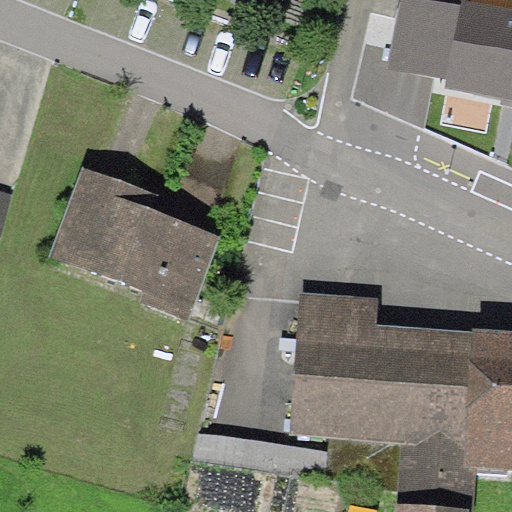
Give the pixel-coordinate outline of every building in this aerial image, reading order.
[(400,0),(373,0),(371,10),(397,15),(400,0)] [(388,68),(447,78),(460,0),(465,0),(470,1),(470,0),(400,0),(397,15),(388,68)] [(511,8),(470,1),(465,0),(460,0),(447,78),(444,87),(502,98),(511,100),(511,8)] [(130,184),(83,166),(49,256),(145,292),(141,302),(188,319),(220,235),(153,209),(158,194),(130,184)] [(511,329),(474,327),(474,330),(376,324),(378,297),(300,292),(291,434),(329,436),(326,482),(398,486),(397,503),(469,508),(475,508),(477,471),(508,473),(508,468),(511,468),(511,329)] [(468,511),(469,508),(397,503),(395,503),(394,511),(468,511)]
